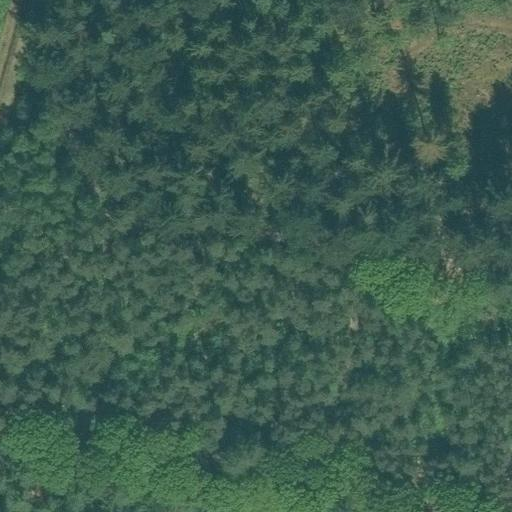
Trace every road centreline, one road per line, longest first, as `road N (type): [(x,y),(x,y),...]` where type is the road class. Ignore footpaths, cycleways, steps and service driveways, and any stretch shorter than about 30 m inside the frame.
road 1 (track): [(381,240),(139,229),(110,202),(71,128),(70,94),(110,40),(127,0)]
road 2 (track): [(340,511),(360,426),(381,240),(511,257)]
road 3 (track): [(0,451),(187,489),(252,471),(279,481),(291,511)]
road 4 (track): [(46,0),(0,120)]
